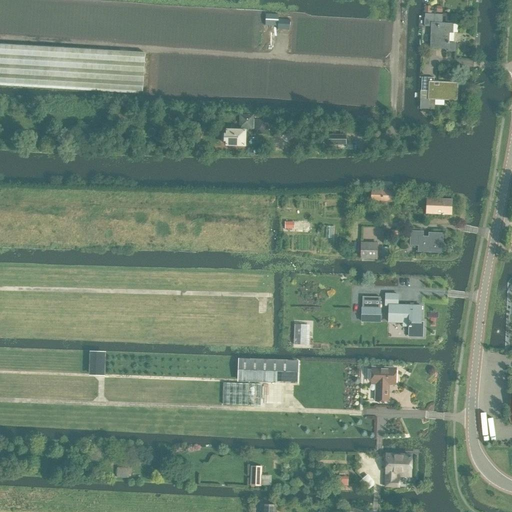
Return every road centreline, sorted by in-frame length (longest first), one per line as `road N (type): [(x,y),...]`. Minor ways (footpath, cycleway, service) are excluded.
road 1 (track): [(0,39),(395,63)]
road 2 (track): [(365,412),(0,399)]
road 3 (tertiary): [(511,487),(479,460),(471,418),(511,148)]
